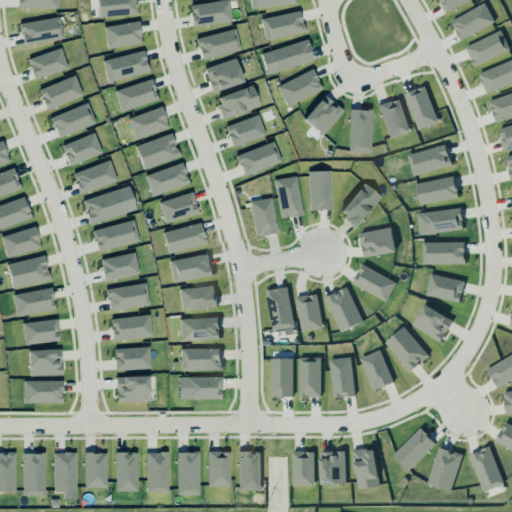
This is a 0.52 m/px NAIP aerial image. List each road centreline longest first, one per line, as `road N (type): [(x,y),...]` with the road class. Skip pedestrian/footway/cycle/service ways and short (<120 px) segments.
road 1 (residential): [(407,0),(468,125),(492,245),(482,317),(439,382),(390,412),(336,424),(0,425)]
road 2 (residential): [(248,424),(239,267),(174,62),(163,0)]
road 3 (residential): [(90,425),(76,273),(0,64)]
road 4 (residential): [(329,0),(351,82),(435,50)]
